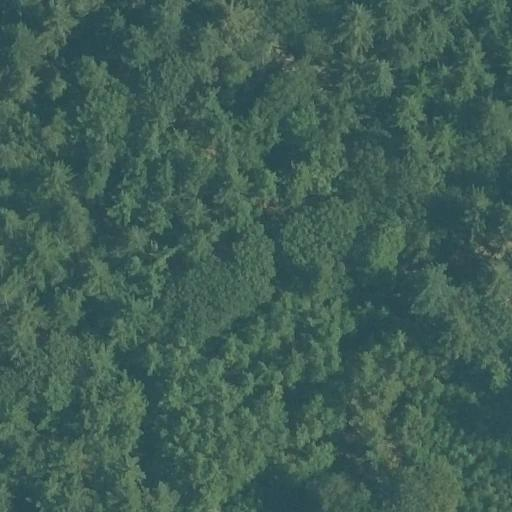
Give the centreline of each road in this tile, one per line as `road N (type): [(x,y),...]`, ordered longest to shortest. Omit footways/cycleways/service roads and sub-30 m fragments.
road 1 (unclassified): [(511,379),(381,241),(252,0)]
road 2 (track): [(207,327),(511,178)]
road 3 (track): [(0,427),(207,327)]
